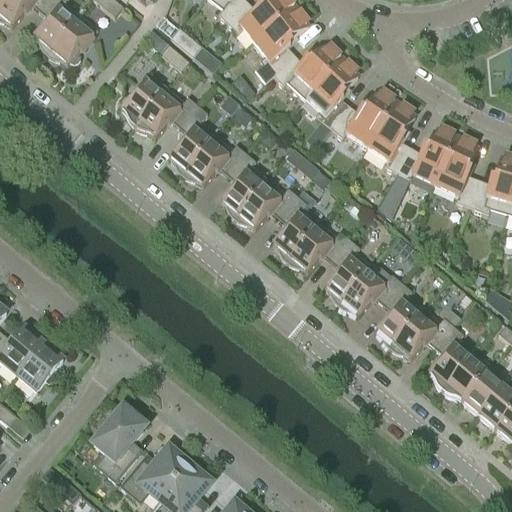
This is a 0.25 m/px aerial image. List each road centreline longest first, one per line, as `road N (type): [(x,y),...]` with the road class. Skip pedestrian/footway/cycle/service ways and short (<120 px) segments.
road 1 (residential): [(502,511),(484,487),(0,83)]
road 2 (tertiary): [(312,511),(134,365)]
road 3 (residential): [(134,365),(0,506)]
road 4 (residential): [(383,26),(407,82),(511,134)]
road 5 (tertiary): [(134,365),(0,254)]
